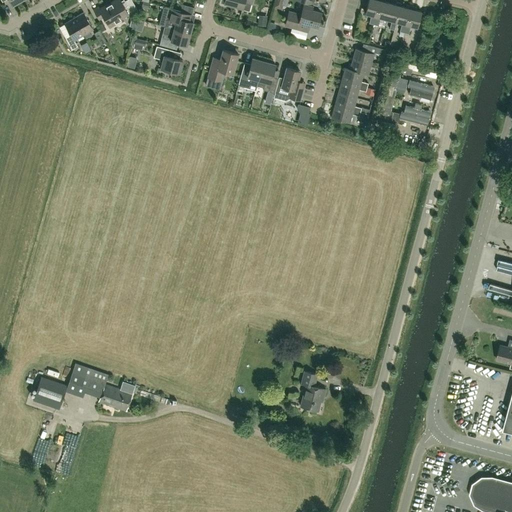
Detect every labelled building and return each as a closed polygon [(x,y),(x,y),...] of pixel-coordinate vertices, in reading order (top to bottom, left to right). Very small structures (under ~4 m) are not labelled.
[(114,0),(110,3),(120,21),(122,20),(121,18),(128,14),(130,17),(138,12),(138,10),(132,0),(126,0),(122,2),(120,0),(114,0)] [(149,2),(143,0),(141,7),(147,9),(149,2)] [(373,24),(380,0),(368,0),(365,13),(371,15),(369,23),(373,24)] [(385,0),(380,0),(373,24),(378,25),(380,17),(386,19),(390,3),(385,1),(385,0)] [(396,4),(390,3),(386,19),(392,20),(390,29),(394,30),(401,3),(396,1),(396,4)] [(120,21),(110,3),(100,9),(99,7),(94,9),(99,18),(103,16),(110,27),(120,21)] [(303,3),(300,15),(289,11),(285,25),(307,31),(309,24),(317,26),(321,12),(311,10),(312,6),(303,3)] [(402,3),(401,3),(394,30),(396,22),(402,23),(400,31),(404,33),(412,5),(407,4),(406,7),(401,6),(402,3)] [(412,5),(404,33),(409,34),(411,26),(417,27),(421,11),(416,10),(417,7),(412,5)] [(172,9),(170,15),(168,15),(165,26),(190,33),(193,22),(182,19),(184,12),(172,9)] [(84,12),(74,18),(84,35),(93,29),(84,12)] [(84,35),(74,18),(65,23),(71,34),(66,38),(72,49),(78,46),(74,40),(84,35)] [(269,22),(267,29),(274,31),(276,24),(269,22)] [(165,26),(163,33),(160,44),(173,48),(175,42),(187,45),(190,33),(165,26)] [(100,30),(94,33),(101,45),(107,42),(100,30)] [(179,73),(183,60),(171,57),(173,50),(157,46),(154,57),(160,58),(160,61),(163,62),(161,68),(179,73)] [(376,47),(374,54),(384,57),(386,49),(376,47)] [(355,49),(353,59),(377,66),(377,64),(372,62),(374,54),(355,49)] [(233,74),(239,54),(223,50),(219,63),(212,62),(208,78),(220,81),(223,71),(233,74)] [(257,86),(264,61),(252,58),(249,70),(243,68),(239,86),(245,87),(246,83),(257,87),(257,86)] [(353,59),(350,69),(363,73),(368,75),(371,67),(376,68),(377,66),(353,59)] [(264,61),(257,86),(264,87),(263,90),(274,93),(278,78),(272,76),(275,64),(264,61)] [(287,67),(283,79),(280,78),(274,98),(285,100),(289,97),(299,100),(302,86),(295,84),(298,70),(287,67)] [(411,73),(420,76),(422,70),(413,67),(411,73)] [(345,68),(342,80),(367,87),(368,83),(361,81),(363,73),(350,69),(345,68)] [(381,113),(379,120),(388,122),(401,71),(392,69),(389,80),(385,97),(381,113)] [(435,86),(410,79),(408,85),(433,92),(435,86)] [(342,80),(338,93),(357,98),(359,90),(366,91),(367,87),(342,80)] [(411,87),(410,94),(431,99),(433,93),(411,87)] [(373,96),(375,90),(367,88),(365,94),(373,96)] [(357,98),(338,93),(335,105),(368,114),(369,109),(361,107),(361,108),(354,106),(357,98)] [(309,113),(310,107),(299,104),(298,108),(300,111),(309,113)] [(368,114),(335,105),(331,118),(350,123),(352,114),(359,116),(359,117),(367,119),(368,114)] [(410,106),(408,112),(428,117),(430,111),(410,106)] [(423,136),(403,131),(400,139),(420,145),(423,136)] [(511,347),(500,345),(497,359),(511,363),(510,368),(511,368),(511,347)] [(32,399),(59,409),(65,391),(82,397),(84,391),(100,397),(99,401),(126,411),(132,393),(105,384),(108,374),(75,362),(67,385),(41,376),(32,399)] [(306,385),(300,406),(305,407),(306,409),(311,411),(312,409),(318,410),(321,397),(323,398),(325,389),(314,385),(317,374),(304,371),(301,383),(306,385)] [(511,394),(503,430),(511,432),(511,394)] [(244,409),(232,406),(228,415),(241,420),(244,409)] [(274,420),(265,417),(263,427),(272,429),(274,420)] [(495,511),(511,511),(511,483),(492,479),(483,479),(475,485),(472,494),(476,503),(484,508),(494,510),(495,511)]
